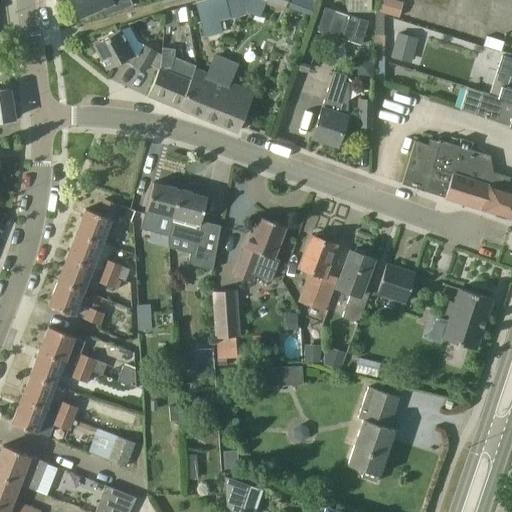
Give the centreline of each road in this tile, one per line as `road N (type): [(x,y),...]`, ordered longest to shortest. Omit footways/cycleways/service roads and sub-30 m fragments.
road 1 (residential): [(479,234),(188,129),(115,115),(42,115)]
road 2 (residential): [(0,326),(37,207),(42,115)]
road 3 (primary): [(466,511),(511,379)]
